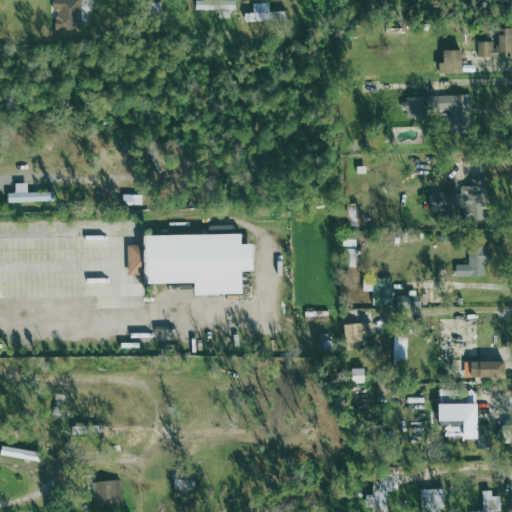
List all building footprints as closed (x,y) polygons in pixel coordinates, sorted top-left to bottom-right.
[(48,0),(48,11),(54,12),(53,36),(77,37),(78,0),(48,0)] [(233,1),(210,0),(192,0),(192,9),(233,11),(233,1)] [(157,4),(144,5),(144,14),(158,14),(157,4)] [(228,18),(227,10),(215,11),(216,19),(228,18)] [(475,59),(511,58),(510,29),(492,30),(492,42),(474,43),(475,59)] [(438,52),(438,64),(434,64),(434,74),(457,74),(456,51),(438,52)] [(467,95),(422,97),(423,113),(446,112),(447,135),(468,134),(467,95)] [(421,98),(399,99),(399,112),(404,112),(405,121),(422,120),(421,98)] [(482,180),(468,180),(468,187),(457,187),(457,194),(426,194),(426,214),(461,213),(461,221),(483,220),(482,180)] [(11,184),(12,194),(4,194),(4,203),(49,202),(49,193),(24,193),(24,184),(11,184)] [(237,295),(236,272),(247,272),(246,245),(236,245),(236,234),(135,237),(136,245),(123,246),(124,275),(138,275),(138,285),(188,284),(189,296),(237,295)] [(483,277),(484,248),(466,248),(465,265),(452,265),(452,277),(483,277)] [(353,249),(341,250),(341,268),(354,268),(353,249)] [(417,296),(390,297),(390,279),(360,280),(360,292),(369,292),(369,306),(394,306),(394,309),(417,309),(417,296)] [(369,337),(368,324),(339,325),(340,350),(359,349),(358,337),(369,337)] [(405,362),(404,337),(390,337),(391,362),(405,362)] [(499,378),(499,362),(461,363),(461,379),(499,378)] [(361,369),(348,369),(348,384),(361,384),(361,369)] [(431,405),(431,424),(456,423),(457,441),(473,440),(472,404),(431,405)] [(475,450),(489,449),(488,425),(475,425),(475,450)] [(97,427),(71,426),(71,434),(96,435),(97,427)] [(395,496),(395,469),(370,469),(369,496),(363,496),(363,511),(389,511),(389,496),(395,496)] [(91,507),(120,503),(117,480),(88,484),(91,507)] [(170,491),(189,490),(189,481),(170,482),(170,491)] [(417,490),(417,511),(425,511),(440,511),(439,490),(417,490)] [(479,511),(470,511),(469,511),(496,511),(498,511),(497,497),(488,497),(488,491),(478,492),(479,511)]
